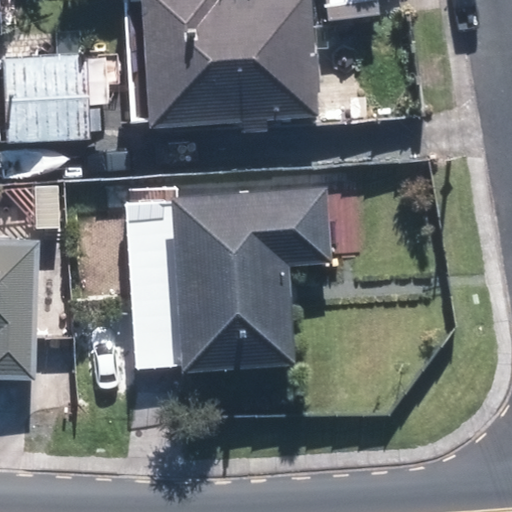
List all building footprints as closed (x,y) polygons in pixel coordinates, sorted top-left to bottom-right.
[(317,114),(309,0),(143,0),(152,125),(317,114)] [(6,60),(6,142),(87,142),(88,60),(6,60)] [(297,363),(290,264),(331,261),(326,185),(171,196),(184,371),(297,363)] [(0,375),(33,377),(37,240),(0,238),(0,375)] [(127,369),(128,331),(68,330),(67,441),(127,442),(127,369)]
